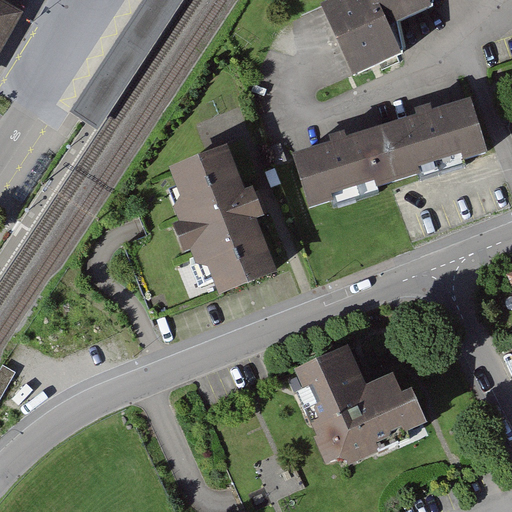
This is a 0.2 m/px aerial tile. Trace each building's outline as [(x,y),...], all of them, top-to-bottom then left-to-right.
[(183,0),(142,0),(68,113),(97,132),(183,0)] [(339,0),(329,5),(356,70),(406,49),(394,23),(434,7),(431,0),(339,0)] [(0,49),(21,15),(0,2),(0,49)] [(470,106),(301,158),(317,211),(486,159),(470,106)] [(228,155),(178,174),(189,203),(177,208),(201,269),(214,264),(225,292),(274,273),(251,214),(228,155)] [(93,326),(53,297),(25,337),(65,366),(93,326)] [(378,395),(361,354),(305,379),(345,471),(442,430),(428,396),(415,402),(406,383),(378,395)] [(0,400),(16,374),(5,367),(0,374),(0,400)]
